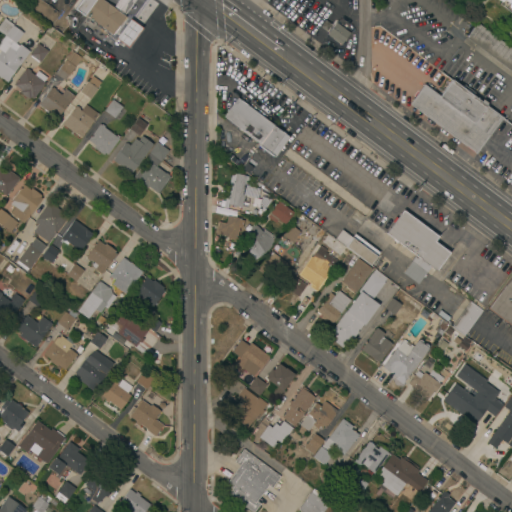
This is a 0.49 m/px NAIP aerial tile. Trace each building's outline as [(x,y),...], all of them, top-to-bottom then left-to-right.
[(116,0),(111,7),(102,0),(79,0),(71,12),(81,19),(84,16),(88,10),(93,13),(88,19),(111,36),(125,17),(121,15),(132,0),(116,0)] [(511,0),(511,12),(506,8),(509,5),(502,0),(499,4),(494,0),(511,0)] [(4,36),(0,32),(0,22),(3,19),(12,26),(4,36)] [(126,47),(114,38),(128,19),(140,28),(126,47)] [(511,48),(511,73),(466,38),(478,22),(511,48)] [(341,46),(328,36),(337,24),(350,34),(341,46)] [(14,44),(4,36),(12,26),(22,33),(14,44)] [(39,63),(28,55),(37,44),(47,51),(39,63)] [(6,84),(0,79),(0,50),(4,53),(8,47),(14,51),(18,45),(29,52),(6,84)] [(63,81),(54,74),(71,51),(80,58),(63,81)] [(34,77),(37,72),(46,79),(43,83),(45,84),(33,100),(30,98),(28,100),(19,93),(21,91),(13,85),(25,70),(34,77)] [(99,83),(95,88),(96,89),(89,99),(78,92),(86,81),(87,82),(91,76),(99,83)] [(503,119),(485,143),(483,142),(474,154),(464,147),(409,105),(424,86),(439,98),(452,80),(492,110),(503,119)] [(60,95),(64,90),(72,96),(54,120),(36,107),(50,87),(60,95)] [(259,147),(222,118),(237,99),(273,127),(259,147)] [(112,118),(121,107),(111,100),(103,111),(112,118)] [(97,114),(82,135),(80,138),(73,133),(73,134),(62,126),(62,127),(59,125),(74,107),(80,111),(84,105),(97,114)] [(138,135),(147,122),(138,116),(129,128),(138,135)] [(105,154),(117,139),(98,124),(86,140),(94,146),(92,148),(102,155),(104,153),(105,154)] [(259,147),(273,127),(287,138),(273,157),(259,147)] [(152,145),(130,175),(112,161),(111,160),(124,143),(125,144),(129,147),(134,139),(138,142),(141,137),(152,145)] [(160,162),(155,168),(169,178),(156,194),(147,187),(146,188),(133,178),(141,167),(144,170),(149,164),(144,160),(156,144),(168,152),(160,162)] [(0,167),(8,173),(9,172),(19,179),(6,197),(0,192),(0,167)] [(256,199),(243,196),(240,208),(227,205),(226,209),(219,207),(220,201),(224,202),(231,173),(248,177),(246,186),(259,189),(256,199)] [(30,191),(31,189),(41,197),(39,198),(41,200),(22,224),(10,214),(14,208),(10,205),(12,202),(11,201),(23,186),(30,191)] [(264,208),(259,206),(261,197),(270,200),(264,208)] [(54,234),(53,234),(47,242),(32,231),(36,225),(33,222),(35,220),(34,219),(47,202),(67,216),(54,234)] [(284,225),(277,220),(274,224),(266,218),(278,202),(293,214),(284,225)] [(9,233),(0,226),(0,209),(17,222),(9,233)] [(434,270),(429,267),(417,284),(402,273),(414,256),(384,233),(401,211),(437,237),(433,242),(447,253),(434,270)] [(241,226),(239,226),(235,241),(228,240),(229,238),(223,237),(223,236),(214,234),(217,222),(224,223),(226,216),(240,219),(240,220),(242,220),(241,226)] [(78,252),(68,244),(66,246),(61,243),(62,241),(60,239),(61,238),(60,237),(73,220),(91,234),(78,252)] [(247,232),(243,229),(247,224),(251,227),(247,232)] [(262,232),(263,229),(275,238),(270,245),(271,245),(266,251),(266,250),(263,254),(253,260),(244,246),(240,242),(253,225),(262,232)] [(292,243),(281,234),(289,225),(300,234),(292,243)] [(333,239),(340,230),(351,238),(353,234),(378,253),(369,266),(349,251),(333,239)] [(28,270),(17,261),(16,260),(27,245),(29,245),(34,239),(45,247),(40,254),(28,270)] [(104,247),(105,245),(115,252),(113,253),(116,255),(100,276),(94,271),(92,270),(95,266),(83,256),(84,255),(95,240),(104,247)] [(337,262),(327,275),(322,271),(324,268),(310,257),(319,245),(326,250),(324,252),(337,262)] [(49,264),(41,258),(49,246),(58,252),(49,264)] [(275,280),(259,269),(271,253),(287,264),(275,280)] [(125,295),(111,285),(114,281),(108,277),(122,258),(141,273),(125,295)] [(353,293),(340,283),(357,260),(371,271),(353,293)] [(75,282),(66,276),(74,265),(83,271),(81,273),(75,282)] [(10,275),(5,271),(9,266),(14,270),(10,275)] [(347,346),(345,344),(341,349),(333,343),(336,340),(329,334),(360,292),(358,291),(374,270),(386,279),(383,283),(371,301),(377,305),(347,346)] [(304,285),(296,296),(284,287),(292,276),(304,285)] [(511,332),(509,330),(511,327),(488,308),(511,276),(511,332)] [(151,282),(152,281),(162,288),(161,289),(162,291),(151,307),(136,296),(135,297),(132,294),(133,293),(132,293),(144,277),(151,282)] [(106,310),(104,308),(99,314),(94,310),(87,320),(76,312),(99,282),(110,290),(111,295),(115,298),(109,306),(106,310)] [(40,307),(39,306),(37,308),(27,301),(35,291),(46,299),(41,306),(40,307)] [(8,301),(12,294),(23,302),(5,327),(0,323),(0,292),(2,294),(1,296),(8,301)] [(349,301),(331,324),(326,321),(325,323),(320,319),(321,317),(315,312),(330,294),(334,297),(338,292),(349,301)] [(409,327),(385,310),(393,299),(416,316),(409,327)] [(467,331),(463,336),(451,327),(469,302),(470,303),(470,302),(482,311),(467,331)] [(56,323),(65,313),(67,314),(70,310),(77,315),(73,320),(75,321),(66,331),(56,323)] [(127,319),(128,318),(146,331),(140,339),(142,340),(139,343),(137,342),(134,347),(115,334),(116,332),(109,328),(114,322),(120,314),(127,319)] [(37,324),(42,317),(51,325),(34,348),(19,337),(21,334),(16,330),(27,316),(37,324)] [(102,326),(95,321),(99,316),(105,321),(102,326)] [(440,336),(435,333),(439,328),(436,326),(440,320),(448,326),(440,336)] [(379,364),(360,351),(376,328),(385,334),(382,338),(392,345),(379,364)] [(98,350),(89,343),(98,329),(108,336),(98,350)] [(64,339),(66,336),(73,341),(67,348),(75,355),(63,371),(56,365),(55,367),(47,361),(49,360),(42,354),(55,337),(56,338),(57,337),(58,338),(59,336),(64,339)] [(412,346),(416,340),(417,341),(417,340),(419,340),(421,341),(421,343),(421,344),(423,345),(423,344),(424,344),(427,346),(427,347),(426,348),(427,348),(401,384),(394,379),(395,378),(381,367),(394,349),(395,350),(402,339),(412,346)] [(247,346),(249,343),(268,357),(257,371),(257,370),(252,377),(240,368),(237,372),(231,367),(240,356),(232,350),(239,340),(247,346)] [(94,393),(78,380),(79,378),(75,374),(85,361),(95,352),(113,365),(105,376),(106,377),(94,393)] [(284,370),(284,369),(293,376),(281,392),(280,392),(276,398),(264,389),(266,386),(269,383),(264,379),(270,370),(272,371),(277,364),(284,370)] [(421,375),(422,373),(439,385),(433,393),(432,392),(425,400),(411,389),(412,388),(407,384),(416,371),(421,375)] [(145,390),(136,383),(143,373),(153,380),(145,390)] [(240,384),(244,387),(243,389),(255,399),(256,397),(265,404),(261,410),(262,411),(256,419),(255,418),(246,428),(231,415),(238,407),(235,405),(238,400),(235,397),(236,395),(233,392),(231,394),(223,388),(232,378),(240,384)] [(258,397),(247,388),(255,378),(266,386),(264,389),(258,397)] [(118,385),(121,380),(131,388),(127,393),(130,396),(120,410),(109,402),(108,404),(103,401),(105,399),(99,395),(110,379),(118,385)] [(492,401),(493,399),(503,407),(502,407),(494,419),(484,411),(474,425),(450,406),(468,383),(492,401)] [(300,388),(313,397),(302,411),(296,407),(294,409),(295,410),(297,408),(303,412),(292,426),(281,417),(288,407),(286,406),(288,403),(287,402),(288,400),(290,401),(300,388)] [(511,433),(506,441),(502,438),(493,449),(485,443),(508,412),(502,407),(503,407),(511,394),(511,433)] [(17,433),(13,430),(12,432),(4,426),(5,424),(0,420),(0,415),(4,410),(0,407),(7,398),(28,414),(21,424),(22,425),(17,433)] [(150,408),(151,406),(160,412),(155,420),(162,425),(154,437),(145,431),(146,429),(140,425),(139,426),(129,419),(142,402),(150,408)] [(336,411),(324,427),(323,427),(322,429),(320,427),(317,430),(313,426),(309,432),(299,424),(307,415),(316,403),(321,407),(324,402),(336,411)] [(343,456),(334,449),(336,447),(332,444),(326,452),(331,456),(323,467),(311,458),(341,419),(352,427),(351,430),(358,435),(343,456)] [(50,432),(51,430),(62,438),(44,463),(35,457),(36,456),(27,450),(25,453),(16,447),(24,436),(24,437),(35,421),(50,432)] [(281,422),(291,429),(286,434),(285,433),(279,442),(274,438),(273,439),(274,440),(273,442),(275,443),(272,447),(259,438),(268,426),(270,428),(273,424),(278,427),(281,422)] [(313,455),(304,448),(314,435),(323,442),(313,455)] [(7,457),(0,452),(0,444),(3,440),(14,447),(7,457)] [(45,467),(53,457),(56,459),(69,442),(78,450),(76,453),(88,461),(77,475),(65,466),(57,476),(48,469),(45,467)] [(376,450),(379,447),(389,455),(375,475),(367,469),(361,464),(360,466),(354,462),(368,442),(374,447),(373,448),(376,450)] [(272,489),(269,487),(257,503),(260,505),(254,511),(250,511),(228,496),(233,489),(227,484),(240,467),(234,463),(243,450),(281,478),(272,489)] [(397,460),(399,457),(401,459),(402,457),(417,468),(415,470),(417,471),(416,473),(426,481),(417,493),(404,483),(394,496),(394,495),(391,499),(377,489),(382,482),(380,481),(382,479),(375,474),(389,455),(390,454),(397,460)] [(103,497),(98,504),(88,498),(93,491),(86,486),(98,467),(115,479),(103,497)] [(366,477),(367,476),(371,479),(360,494),(351,487),(358,477),(359,478),(361,474),(366,477)] [(68,501),(66,500),(63,505),(54,499),(58,494),(57,493),(64,482),(75,489),(68,501)] [(133,493),(134,492),(139,495),(138,497),(150,506),(145,511),(123,511),(115,506),(127,489),(133,493)] [(322,511),(299,511),(298,511),(314,491),(330,503),(322,511)] [(28,511),(31,509),(29,507),(37,497),(38,498),(43,492),(51,498),(47,504),(48,505),(43,511),(28,511)] [(427,511),(442,492),(448,496),(446,498),(453,504),(447,511),(427,511)] [(25,511),(24,511),(0,511),(0,506),(1,505),(0,505),(6,497),(25,511)] [(58,503),(55,507),(49,503),(52,499),(58,503)]
